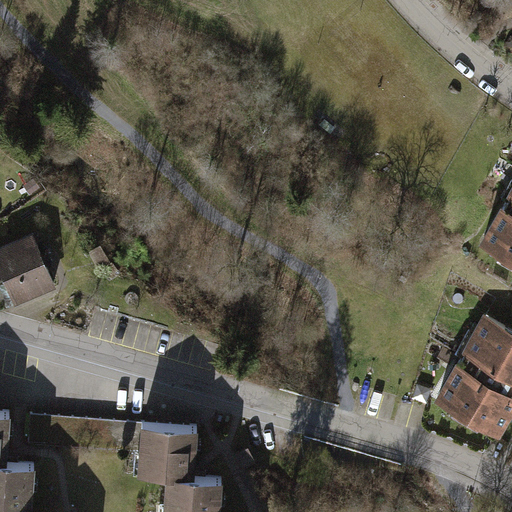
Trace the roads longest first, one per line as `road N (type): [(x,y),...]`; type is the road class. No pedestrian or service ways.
road 1 (track): [(343,422),(335,324),(320,284),(219,217),(0,6)]
road 2 (residential): [(0,323),(424,445),(511,486)]
road 3 (residential): [(410,0),(511,90)]
